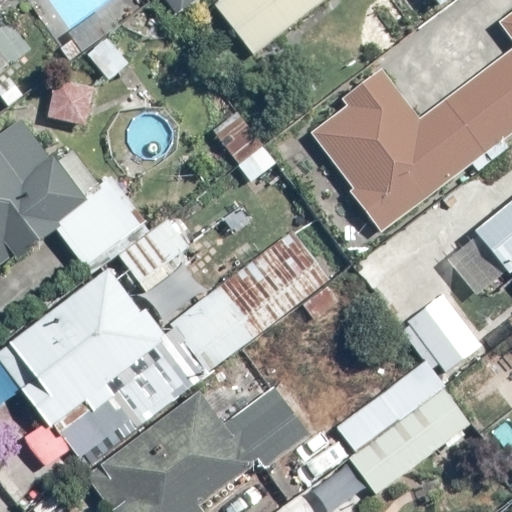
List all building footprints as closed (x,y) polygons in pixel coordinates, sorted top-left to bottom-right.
[(165,0),(178,15),(200,0),(165,0)] [(328,0),(223,0),(213,9),(252,59),(328,0)] [(431,0),(440,11),(454,0),(431,0)] [(511,12),(498,23),(511,47),(511,49),(417,121),(380,72),(341,101),(345,108),(309,135),(350,192),(346,195),(381,238),(511,136),(511,12)] [(127,69),(105,40),(86,57),(108,82),(127,69)] [(26,91),(13,75),(0,85),(0,94),(9,103),(26,91)] [(95,90),(56,83),(46,118),(85,129),(95,90)] [(19,116),(0,130),(0,266),(9,260),(16,268),(53,240),(83,274),(145,225),(108,179),(98,185),(73,152),(58,161),(19,116)] [(261,150),(233,116),(210,134),(238,169),(261,150)] [(261,150),(238,169),(248,185),(274,167),(261,150)] [(511,203),(473,233),(504,278),(511,274),(511,203)] [(186,250),(166,221),(100,269),(105,273),(125,297),(186,250)] [(291,236),(168,326),(209,374),(330,284),(291,236)] [(125,297),(105,273),(0,353),(0,360),(49,432),(83,406),(89,413),(59,437),(84,468),(137,429),(108,387),(164,343),(125,297)] [(481,346),(442,295),(407,322),(446,376),(481,346)] [(444,387),(424,362),(337,427),(353,454),(444,387)] [(221,426),(197,394),(87,477),(109,511),(203,511),(201,508),(253,470),(262,473),(308,438),(272,391),(221,426)] [(444,393),(349,462),(376,498),(470,429),(444,393)] [(334,511),(357,497),(342,473),(310,493),(322,511),(334,511)]
